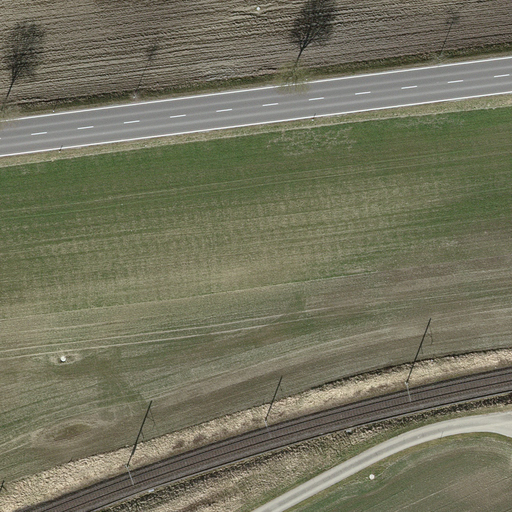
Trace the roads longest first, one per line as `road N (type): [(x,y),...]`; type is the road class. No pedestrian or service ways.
road 1 (secondary): [(511,78),(0,142)]
road 2 (track): [(511,416),(419,433),(260,511)]
